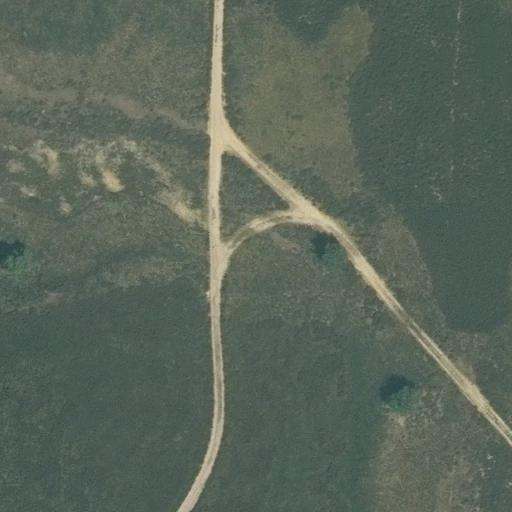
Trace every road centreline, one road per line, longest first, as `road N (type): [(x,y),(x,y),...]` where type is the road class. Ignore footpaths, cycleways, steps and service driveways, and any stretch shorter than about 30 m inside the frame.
road 1 (unknown): [(218,0),(220,423),(189,511)]
road 2 (track): [(215,124),(319,220),(511,429)]
road 3 (track): [(319,220),(290,212),(260,221),(217,261)]
